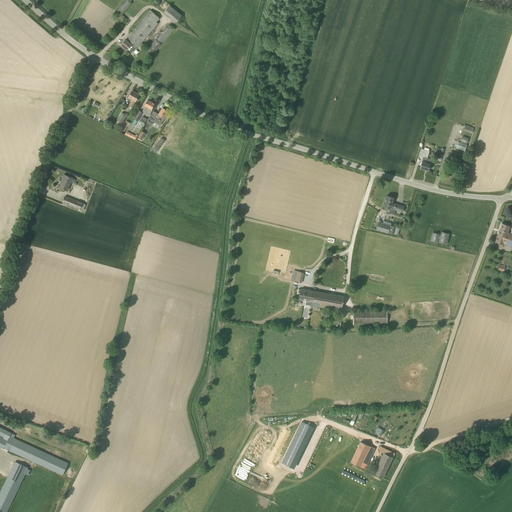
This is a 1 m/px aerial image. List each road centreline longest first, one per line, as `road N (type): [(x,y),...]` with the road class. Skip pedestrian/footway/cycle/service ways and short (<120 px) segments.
road 1 (unclassified): [(378,511),(422,427),(501,199)]
road 2 (unclassified): [(375,171),(205,115),(93,57)]
road 3 (unclassified): [(0,294),(93,57)]
road 4 (unclassified): [(346,306),(349,259),(375,171)]
road 5 (unclassified): [(501,199),(445,193),(375,171)]
